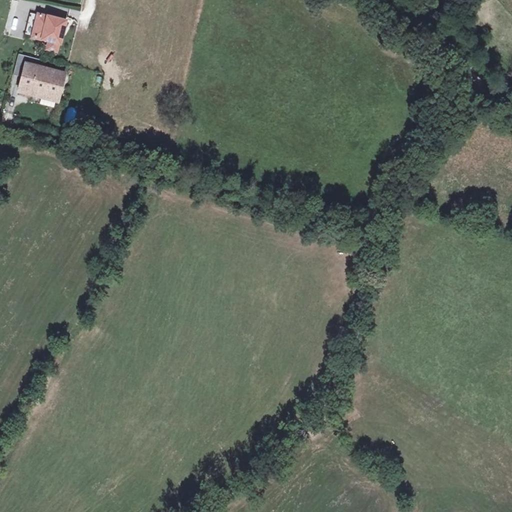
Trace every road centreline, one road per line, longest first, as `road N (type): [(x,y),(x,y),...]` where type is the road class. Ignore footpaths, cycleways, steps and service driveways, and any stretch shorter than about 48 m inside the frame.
road 1 (track): [(0,121),(246,200),(374,229),(420,151),(487,74)]
road 2 (unclassified): [(390,0),(511,93)]
